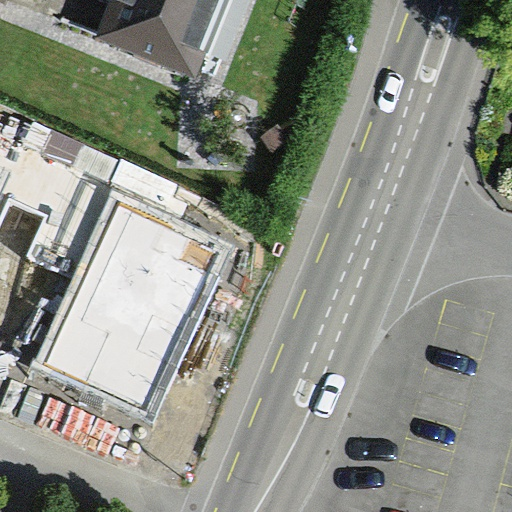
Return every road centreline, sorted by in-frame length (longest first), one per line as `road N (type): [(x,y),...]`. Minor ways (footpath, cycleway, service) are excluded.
road 1 (primary): [(245,511),(371,207)]
road 2 (primary): [(371,207),(457,0)]
road 3 (residential): [(175,511),(0,443)]
road 4 (residential): [(371,207),(511,250)]
